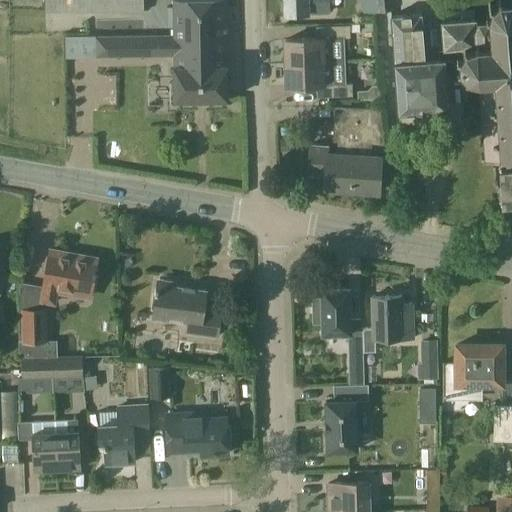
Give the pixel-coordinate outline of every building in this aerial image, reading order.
[(44,0),(44,12),(143,14),(143,0),(44,0)] [(226,0),(202,0),(173,0),(173,7),(167,7),(167,27),(174,27),(174,36),(174,55),(174,66),(173,66),(173,69),(174,69),(174,98),(174,101),(177,101),(177,100),(225,100),(229,100),(228,97),(228,68),(228,65),(227,65),(226,0)] [(282,0),(284,14),(329,13),(328,0),(282,0)] [(375,0),(360,0),(360,1),(361,7),(361,14),(365,14),(368,13),(376,13),(375,0)] [(375,0),(376,13),(380,12),(392,11),(391,3),(391,0),(375,0)] [(443,49),(444,59),(459,59),(460,69),(468,78),(478,80),(484,159),(499,158),(499,162),(492,163),(492,172),(500,172),(501,191),(511,190),(511,0),(498,0),(491,6),(489,17),(489,22),(478,23),(475,28),(474,21),(442,24),(443,49)] [(444,59),(443,49),(424,50),(421,14),(391,16),(398,111),(447,107),(444,59)] [(285,40),(285,63),(330,61),(338,61),(337,39),(350,38),(349,25),(316,26),(316,38),(285,40)] [(135,36),(96,37),(96,57),(127,56),(158,56),(158,55),(166,55),(174,55),(174,36),(135,36)] [(338,84),(338,61),(330,61),(285,63),(286,86),(316,85),(316,97),(352,96),(352,83),(338,84)] [(354,143),(356,108),(335,107),(333,142),(337,142),(336,155),(327,154),(327,149),(310,147),(308,175),(325,176),(324,190),(351,191),(353,156),(354,143)] [(380,109),(356,108),(354,143),(384,145),(380,109)] [(381,158),(353,156),(351,191),(379,193),(381,158)] [(42,301),(54,303),(57,290),(90,296),(96,263),(66,257),(67,253),(51,250),(44,288),(45,288),(42,301)] [(188,335),(217,339),(220,315),(203,312),(206,292),(175,289),(176,285),(158,283),(154,318),(189,323),(188,335)] [(350,320),(349,288),(337,289),(337,286),(325,286),(325,289),(322,289),(323,334),(349,333),(349,356),(364,356),(363,352),(363,328),(363,319),(350,320)] [(413,339),(412,303),(402,303),(402,295),(372,296),(373,328),(363,328),(363,352),(375,352),(375,340),(413,339)] [(21,309),(21,344),(47,343),(46,309),(21,309)] [(436,363),(436,342),(421,342),(422,364),(436,363)] [(442,400),(482,401),(482,384),(501,384),(501,346),(456,346),(456,362),(442,362),(442,400)] [(53,357),(54,379),(83,378),(82,356),(53,357)] [(21,358),(21,380),(54,379),(53,357),(21,358)] [(149,368),(150,399),(171,398),(170,367),(149,368)] [(357,450),(356,401),(369,401),(368,384),(333,385),(334,400),(326,401),(326,420),(325,420),(326,431),(327,451),(357,450)] [(436,406),(436,389),(421,389),(421,406),(436,406)] [(493,441),(511,441),(511,405),(494,405),(493,441)] [(105,444),(105,464),(135,462),(134,434),(150,433),(149,406),(118,407),(118,425),(99,426),(99,444),(105,444)] [(202,450),(202,455),(228,454),(227,418),(206,419),(205,413),(167,415),(169,452),(202,450)] [(55,422),(57,470),(80,469),(78,420),(55,422)] [(32,423),(35,471),(57,470),(55,422),(32,423)] [(426,468),(426,511),(439,511),(439,468),(426,468)] [(370,511),(370,483),(327,484),(328,511),(370,511)]
